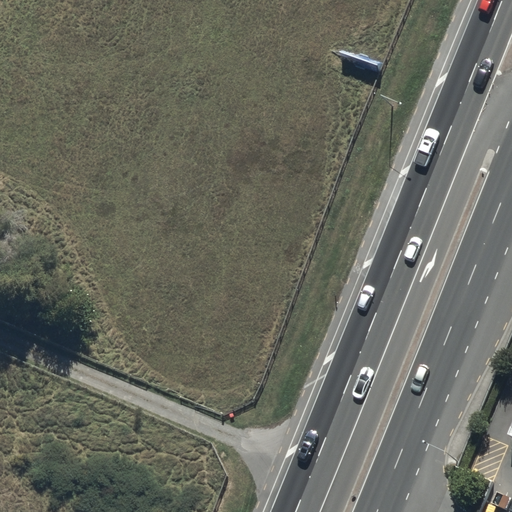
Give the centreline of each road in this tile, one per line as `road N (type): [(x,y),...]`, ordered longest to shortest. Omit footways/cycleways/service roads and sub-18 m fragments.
road 1 (trunk): [(293,511),(500,0)]
road 2 (trunk): [(511,173),(375,511)]
